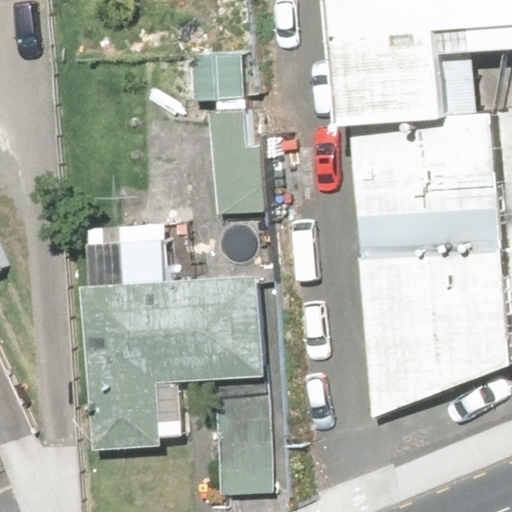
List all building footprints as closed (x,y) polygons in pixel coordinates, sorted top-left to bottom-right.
[(511,0),(346,0),(379,425),(511,376),(511,116),(487,115),(478,60),(511,59),(511,0)] [(248,57),(153,60),(155,107),(250,105),(248,57)] [(253,147),(252,112),(213,114),(217,217),(272,215),(269,146),(253,147)] [(270,378),(269,266),(95,271),(96,448),(192,446),(192,380),(270,378)] [(278,418),(223,417),(222,499),(277,499),(278,418)] [(0,451),(9,448),(0,427),(0,451)]
